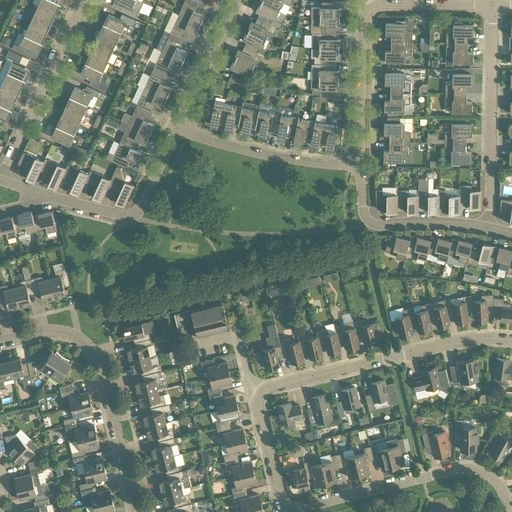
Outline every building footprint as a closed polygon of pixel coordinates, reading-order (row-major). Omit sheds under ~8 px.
[(60,4),(50,0),(40,0),(38,6),(55,14),(60,4)] [(125,6),(123,12),(136,18),(144,3),(138,0),(114,0),(114,1),(125,6)] [(193,0),(185,0),(178,15),(200,25),(204,15),(198,12),(202,4),(193,0)] [(262,0),(261,3),(285,14),(286,14),(279,11),(282,3),(290,6),(292,0),(262,0)] [(321,2),(321,8),(311,8),(310,18),(320,18),(339,18),(339,14),(340,14),(340,9),(336,9),(336,3),(337,3),(336,3),(321,2)] [(279,29),(285,14),(261,3),(259,7),(258,7),(256,11),(260,13),(258,19),(271,25),(276,27),(279,29)] [(55,14),(38,6),(33,16),(51,24),(55,14)] [(144,25),(136,21),(122,14),(119,20),(108,15),(104,24),(121,33),(125,23),(133,27),(134,25),(142,29),(144,25)] [(178,15),(170,33),(185,40),(189,32),(195,35),(200,25),(178,15)] [(51,24),(33,16),(29,26),(46,34),(51,24)] [(321,34),(335,34),(335,28),(340,28),(340,23),(339,23),(339,18),(320,18),(310,18),(310,33),(311,33),(312,33),(321,33),(321,34)] [(248,31),(266,39),(271,42),(275,34),(273,33),(276,27),(271,25),(258,19),(255,24),(251,22),(249,27),(250,28),(248,31)] [(391,43),(412,43),(412,32),(405,30),(405,24),(404,24),(404,21),(396,21),(396,24),(385,24),(385,35),(391,35),(391,43)] [(446,33),(446,44),(467,44),(467,36),(473,36),(473,25),(463,25),(463,22),(454,22),(454,25),(453,25),(453,31),(446,33)] [(104,24),(99,34),(116,42),(121,33),(104,24)] [(46,34),(29,26),(24,36),(42,44),(46,34)] [(245,47),(258,53),(260,47),(262,48),(266,39),(248,31),(246,35),(245,35),(243,39),(247,41),(245,47)] [(170,33),(161,52),(183,61),(187,52),(181,49),(185,40),(170,33)] [(319,49),(338,49),(339,45),(340,45),(340,40),(335,40),(335,34),(321,34),(321,33),(312,33),(311,33),(311,49),(319,49)] [(99,34),(94,44),(112,52),(116,42),(99,34)] [(37,54),(42,44),(24,36),(20,46),(15,43),(12,49),(24,54),(26,49),(37,54)] [(2,43),(8,46),(11,41),(4,38),(2,43)] [(412,55),(412,43),(391,43),(390,51),(385,51),(385,62),(405,63),(405,56),(412,55)] [(423,52),(428,52),(429,44),(428,44),(420,43),(419,48),(423,52)] [(94,44),(90,54),(107,62),(112,52),(94,44)] [(467,44),(446,44),(446,55),(452,57),(452,63),(472,64),(473,52),(467,52),(467,44)] [(235,60),(253,68),(257,59),(255,59),(258,53),(245,47),(242,52),(238,50),(236,55),(237,56),(235,60)] [(314,64),(320,64),(335,65),(335,59),(339,59),(340,54),(338,54),(338,49),(319,49),(311,49),(311,58),(314,58),(314,64)] [(7,73),(24,81),(29,71),(25,69),(26,66),(20,63),(22,57),(9,50),(5,58),(13,61),(7,73)] [(161,52),(153,70),(168,77),(172,68),(178,71),(183,61),(161,52)] [(90,54),(85,64),(103,72),(107,62),(90,54)] [(249,76),(253,68),(235,60),(233,63),(232,63),(230,68),(234,70),(232,75),(231,75),(245,81),(247,76),(249,76)] [(108,74),(103,72),(85,64),(81,74),(92,79),(89,84),(106,92),(108,86),(104,84),(108,74)] [(319,80),(338,80),(338,76),(339,76),(339,71),(335,71),(335,65),(320,64),(314,64),(311,64),(311,80),(319,80)] [(164,85),(168,77),(153,70),(145,88),(166,98),(170,88),(164,85)] [(24,81),(7,73),(3,83),(20,91),(24,81)] [(390,93),(411,93),(411,82),(405,80),(405,74),(385,74),(384,85),(390,85),(390,93)] [(242,87),(245,81),(231,75),(228,81),(242,87)] [(445,83),(445,94),(466,94),(466,86),(472,86),(472,75),(452,75),(452,81),(445,83)] [(320,96),(335,96),(335,90),(339,90),(339,85),(338,85),(338,80),(319,80),(311,80),(310,89),(312,89),(312,95),(320,95),(320,96)] [(20,91),(3,83),(0,88),(0,93),(15,100),(20,91)] [(418,93),(427,93),(427,84),(422,84),(418,88),(418,93)] [(70,97),(87,105),(92,95),(99,98),(101,93),(87,86),(84,92),(75,87),(70,97)] [(166,98),(145,88),(136,106),(151,113),(155,105),(162,108),(166,98)] [(15,100),(0,93),(0,105),(11,110),(15,100)] [(411,104),(411,93),(390,93),(390,101),(384,101),(384,112),(388,112),(388,118),(399,118),(399,112),(404,112),(404,106),(411,104)] [(466,94),(445,94),(445,105),(452,107),(451,113),(471,114),(472,102),(466,102),(466,94)] [(70,97),(66,107),(83,115),(87,105),(70,97)] [(222,123),(225,104),(214,102),(214,103),(209,101),(203,116),(203,117),(204,116),(205,117),(211,118),(210,125),(217,126),(218,122),(222,123)] [(255,129),(259,111),(260,105),(243,101),(242,107),(238,126),(242,127),(242,131),(249,133),(249,128),(255,129)] [(242,107),(225,104),(222,123),(225,124),(225,128),(232,129),(233,125),(238,126),(242,107)] [(0,117),(6,120),(11,110),(0,105),(0,117)] [(136,106),(132,116),(125,113),(121,121),(128,125),(149,135),(154,125),(147,122),(151,113),(136,106)] [(66,107),(61,117),(78,125),(83,115),(66,107)] [(276,114),(259,111),(255,129),(255,130),(259,130),(258,135),(265,136),(266,132),(272,133),(276,114)] [(289,136),(293,117),(276,114),(272,133),(277,134),(277,138),(284,140),(284,135),(289,136)] [(78,125),(61,117),(56,127),(74,135),(78,125)] [(106,123),(112,126),(115,120),(109,117),(106,123)] [(309,121),(293,117),(289,136),(294,137),(293,142),(301,143),(301,139),(306,140),(306,139),(309,121)] [(389,135),(389,143),(410,143),(410,132),(404,130),(404,124),(399,124),(399,118),(388,118),(388,123),(384,123),(384,135),(389,135)] [(322,143),(326,124),(309,121),(306,139),(311,141),(310,145),(317,146),(318,142),(322,143)] [(337,126),(326,124),(322,143),(326,144),(325,148),(332,149),(334,143),(340,144),(341,144),(342,144),(341,128),(337,127),(337,126)] [(445,139),(444,144),(466,144),(466,136),(471,136),(471,125),(451,124),(451,131),(445,132),(445,139)] [(149,135),(128,125),(120,143),(134,149),(138,141),(145,144),(149,135)] [(60,147),(72,153),(79,137),(74,135),(56,127),(52,137),(62,142),(60,147)] [(444,144),(445,139),(438,139),(438,134),(427,134),(427,143),(444,144)] [(134,149),(120,143),(111,161),(127,168),(126,167),(130,159),(136,162),(141,152),(134,149)] [(410,154),(410,143),(389,143),(389,151),(383,150),(383,162),(403,162),(403,156),(410,154)] [(466,144),(444,144),(444,155),(451,157),(451,163),(471,163),(471,152),(465,152),(466,144)] [(35,157),(35,158),(23,152),(17,164),(29,169),(25,179),(34,183),(40,171),(44,161),(35,157)] [(40,171),(51,176),(47,185),(56,189),(58,186),(62,177),(66,168),(45,159),(44,161),(40,171)] [(62,177),(74,182),(69,191),(78,196),(84,183),(88,174),(67,165),(66,168),(62,177)] [(119,193),(115,202),(123,206),(133,185),(120,179),(124,170),(116,167),(110,180),(111,180),(107,188),(119,193)] [(96,188),(92,197),(101,201),(107,188),(111,180),(110,180),(90,171),(88,174),(84,183),(96,188)] [(142,175),(135,172),(132,179),(138,182),(142,175)] [(418,203),(428,203),(427,213),(438,213),(438,203),(439,196),(438,196),(428,195),(428,178),(418,178),(418,195),(418,203)] [(480,209),(480,190),(471,190),(471,186),(459,185),(459,196),(459,198),(469,198),(469,209),(480,209)] [(397,213),(397,212),(397,202),(397,195),(382,195),(382,190),(375,190),(376,205),(386,205),(386,213),(397,213)] [(397,202),(407,203),(407,213),(417,213),(418,203),(418,195),(409,195),(409,190),(397,190),(397,195),(397,202)] [(438,203),(448,203),(448,214),(459,214),(459,198),(459,196),(445,196),(445,191),(438,191),(438,196),(439,196),(438,203)] [(511,224),(511,201),(500,199),(500,212),(510,213),(509,224),(511,224)] [(12,216),(16,233),(26,231),(26,233),(36,230),(32,216),(31,211),(12,216)] [(57,230),(52,211),(32,216),(36,230),(36,233),(46,231),(47,232),(57,230)] [(0,219),(0,237),(7,236),(7,238),(17,236),(16,233),(12,216),(0,219)] [(405,259),(406,252),(410,241),(409,240),(389,235),(385,252),(396,255),(395,257),(405,259)] [(410,235),(409,240),(410,241),(406,252),(417,255),(417,257),(426,260),(427,253),(431,241),(430,240),(410,235)] [(431,236),(430,240),(431,241),(427,253),(438,256),(437,258),(446,261),(448,255),(451,242),(451,241),(431,236)] [(451,242),(448,255),(458,258),(458,260),(466,262),(467,262),(470,251),(472,244),(452,238),(451,241),(451,242)] [(493,246),(492,246),(482,243),(480,254),(470,251),(467,262),(466,262),(466,263),(478,266),(479,261),(488,264),(488,263),(493,246)] [(493,246),(488,263),(499,266),(498,267),(507,270),(510,261),(511,252),(511,250),(492,246),(493,246)] [(34,292),(31,279),(28,268),(22,269),(25,281),(20,282),(21,286),(14,288),(19,309),(27,307),(26,305),(30,304),(28,293),(34,292)] [(69,286),(65,269),(54,272),(56,278),(49,280),(54,300),(62,298),(61,297),(65,296),(63,285),(68,283),(69,286)] [(333,281),(331,274),(324,276),(326,283),(333,281)] [(313,278),(315,285),(322,284),(320,276),(313,278)] [(31,279),(34,292),(40,290),(42,301),(46,300),(47,302),(54,300),(49,280),(42,281),(41,277),(31,279)] [(0,286),(0,299),(5,299),(7,310),(11,309),(12,311),(19,309),(14,288),(8,290),(7,285),(0,286)] [(474,301),(474,309),(475,321),(487,320),(487,313),(493,312),(493,299),(493,295),(482,296),(480,301),(474,301)] [(468,321),(466,311),(474,309),(474,301),(472,301),(471,296),(460,297),(460,303),(453,304),(454,312),(456,323),(459,323),(460,323),(464,323),(465,322),(468,321)] [(447,314),(454,312),(453,304),(452,304),(450,299),(446,300),(440,301),(439,307),(433,308),(435,317),(437,327),(440,327),(441,327),(446,326),(446,325),(449,324),(447,314)] [(511,321),(511,308),(510,309),(510,304),(502,304),(503,300),(493,299),(493,312),(501,312),(500,320),(511,321)] [(222,303),(191,311),(175,315),(175,314),(174,314),(177,329),(178,329),(177,326),(189,323),(191,330),(195,329),(197,337),(228,329),(222,303)] [(431,329),(428,319),(435,317),(433,308),(432,303),(421,306),(419,305),(413,307),(413,308),(414,312),(414,313),(416,321),(419,332),(431,329)] [(412,333),(410,323),(416,321),(414,313),(414,312),(413,308),(403,310),(402,316),(396,317),(397,320),(391,322),(393,332),(399,331),(401,336),(412,333)] [(382,335),(378,322),(366,325),(363,320),(353,323),(354,328),(356,336),(363,334),(365,345),(377,342),(376,336),(382,335)] [(135,337),(136,343),(150,340),(157,338),(152,321),(141,324),(121,329),(122,331),(121,331),(122,338),(124,338),(124,340),(135,337)] [(348,329),(345,325),(334,327),(336,332),(338,341),(344,339),(347,349),(359,347),(356,336),(354,328),(348,329)] [(319,345),(326,343),(328,354),(331,353),(332,354),(337,353),(338,352),(340,351),(338,341),(336,332),(329,334),(326,329),(316,332),(317,337),(319,345)] [(301,350),(308,348),(310,359),(313,358),(314,359),(318,358),(319,356),(322,356),(319,345),(317,337),(311,338),(308,334),(297,336),(299,341),(301,350)] [(279,341),(283,357),(290,355),(292,363),(303,360),(301,350),(299,341),(292,343),(290,338),(279,341)] [(136,343),(138,349),(127,351),(128,355),(126,355),(128,362),(149,357),(147,347),(151,346),(150,340),(136,343)] [(276,358),(283,357),(279,341),(268,343),(268,349),(262,350),(262,353),(257,355),(259,365),(265,363),(266,369),(278,366),(276,358)] [(40,370),(49,376),(62,356),(60,355),(56,351),(56,352),(55,354),(52,352),(53,351),(52,351),(47,360),(45,359),(45,358),(44,358),(37,367),(40,369),(40,370)] [(181,367),(199,362),(196,352),(178,356),(181,367)] [(62,356),(49,376),(59,382),(62,383),(69,373),(68,372),(67,373),(65,372),(71,363),(70,363),(67,362),(69,360),(69,359),(66,358),(64,357),(62,356)] [(132,373),(143,370),(144,376),(158,373),(156,366),(152,368),(149,357),(128,362),(130,370),(131,369),(132,373)] [(507,378),(511,378),(511,365),(509,365),(510,360),(497,358),(494,377),(507,379),(507,378)] [(9,361),(13,377),(18,376),(19,381),(22,381),(24,388),(32,386),(30,375),(27,364),(21,365),(20,359),(9,361)] [(207,367),(210,378),(229,373),(227,362),(215,365),(214,359),(200,362),(202,368),(207,367)] [(450,367),(452,383),(460,382),(460,384),(478,381),(476,371),(479,371),(478,364),(475,364),(474,359),(457,362),(457,365),(450,367)] [(2,380),(13,377),(9,361),(0,363),(0,372),(1,375),(0,375),(0,388),(4,387),(2,380)] [(27,364),(30,375),(36,374),(33,362),(27,364)] [(451,393),(446,369),(445,369),(445,370),(438,372),(436,367),(421,371),(422,376),(412,379),(415,392),(425,389),(426,391),(441,387),(441,390),(448,394),(451,393)] [(144,376),(146,382),(135,384),(136,388),(134,388),(136,395),(157,390),(156,384),(160,383),(158,373),(144,376)] [(209,395),(222,392),(220,386),(232,383),(229,373),(210,378),(212,388),(207,389),(209,395)] [(393,384),(385,386),(384,380),(369,384),(373,397),(366,399),(369,411),(374,409),(373,402),(388,399),(390,406),(398,403),(393,384)] [(61,393),(73,390),(71,384),(59,387),(61,393)] [(344,410),(359,406),(355,387),(340,391),(343,404),(337,406),(339,418),(345,416),(344,410)] [(71,408),(90,403),(88,393),(74,396),(73,390),(61,393),(62,399),(68,398),(71,408)] [(159,396),(157,390),(136,395),(138,403),(139,402),(140,406),(151,403),(152,409),(166,405),(163,395),(159,396)] [(223,398),(222,392),(209,395),(210,402),(215,400),(218,411),(237,406),(235,395),(223,398)] [(311,398),(314,412),(307,413),(310,425),(316,424),(315,417),(330,413),(325,394),(311,398)] [(488,394),(482,395),(479,397),(481,404),(488,403),(488,394)] [(71,408),(73,418),(76,418),(93,414),(90,403),(71,408)] [(281,425),(294,422),(294,420),(303,418),(300,405),(291,408),(290,403),(277,406),(281,425)] [(142,421),(144,428),(166,423),(163,413),(170,411),(169,405),(166,405),(152,409),(154,415),(143,417),(144,421),(142,421)] [(217,429),(230,425),(228,419),(240,416),(237,406),(218,411),(220,421),(215,422),(217,429)] [(368,416),(359,418),(360,425),(370,423),(368,416)] [(63,421),(65,426),(77,423),(76,418),(73,418),(63,421)] [(475,451),(475,441),(477,442),(477,434),(475,434),(475,428),(462,428),(462,420),(455,420),(455,433),(461,434),(461,450),(475,451)] [(65,426),(66,432),(68,442),(77,440),(77,441),(96,436),(94,425),(80,429),(79,423),(77,423),(65,426)] [(159,436),(160,442),(174,438),(171,428),(167,429),(166,423),(144,428),(146,436),(148,435),(148,439),(159,436)] [(231,431),(230,425),(217,429),(218,435),(223,433),(226,444),(245,439),(243,428),(231,431)] [(489,440),(495,444),(489,454),(502,461),(506,452),(509,453),(511,447),(511,441),(504,437),(505,430),(497,425),(489,440)] [(434,435),(433,432),(423,434),(427,452),(433,451),(435,457),(449,453),(447,448),(449,447),(445,432),(434,435)] [(314,440),(312,433),(308,434),(305,438),(307,442),(314,440)] [(6,440),(11,445),(6,450),(14,457),(26,445),(15,434),(5,437),(6,440)] [(96,436),(77,441),(79,451),(71,453),(72,459),(85,456),(84,450),(99,446),(96,436)] [(174,438),(160,442),(162,447),(151,450),(152,454),(151,454),(152,461),(174,456),(171,446),(175,444),(174,438)] [(223,455),(225,462),(238,458),(236,452),(248,450),(245,439),(226,444),(228,454),(223,455)] [(398,445),(388,448),(392,467),(403,465),(400,453),(406,451),(403,439),(397,440),(398,445)] [(30,440),(26,445),(14,457),(21,465),(34,452),(38,448),(30,440)] [(301,451),(299,445),(286,448),(287,449),(289,454),(301,451)] [(370,447),(373,460),(379,458),(382,470),(392,467),(388,448),(377,450),(376,445),(370,447)] [(367,461),(373,460),(370,447),(363,448),(365,453),(355,456),(359,475),(370,473),(367,461)] [(337,455),(340,468),(346,466),(349,478),(359,475),(355,456),(344,458),(343,453),(337,455)] [(85,473),(104,468),(101,458),(88,461),(87,455),(85,456),(72,459),(74,465),(82,463),(85,473)] [(334,469),(340,468),(337,455),(330,456),(332,461),(321,464),(326,483),(337,481),(334,469)] [(168,475),(186,470),(182,471),(181,465),(176,466),(174,456),(152,461),(154,469),(156,468),(156,472),(167,469),(168,475)] [(214,463),(212,457),(205,459),(207,465),(214,463)] [(231,467),(234,477),(253,472),(251,462),(239,464),(238,458),(225,462),(226,468),(231,467)] [(28,463),(29,469),(42,466),(40,460),(28,463)] [(307,476),(313,474),(316,486),(326,483),(321,464),(311,466),(310,461),(303,463),(305,468),(307,476)] [(14,479),(17,489),(40,484),(46,482),(42,466),(29,469),(31,475),(14,479)] [(107,479),(104,468),(85,473),(87,483),(79,485),(80,491),(93,488),(91,483),(107,479)] [(294,471),(295,474),(289,476),(292,488),(298,486),(299,490),(310,487),(307,476),(305,468),(294,471)] [(186,470),(168,475),(170,480),(159,483),(160,486),(159,487),(160,494),(182,489),(181,488),(190,486),(186,470)] [(231,489),(233,495),(246,492),(244,485),(256,483),(253,472),(234,477),(236,487),(231,489)] [(43,494),(40,484),(17,489),(19,500),(34,496),(35,502),(48,499),(46,493),(43,494)] [(92,505),(112,501),(109,490),(96,493),(95,488),(93,488),(80,491),(82,497),(90,495),(92,505)] [(175,502),(176,508),(190,504),(188,494),(183,495),(182,489),(160,494),(162,501),(164,501),(164,505),(175,502)] [(239,500),(242,510),(262,505),(259,495),(247,498),(246,492),(233,495),(234,501),(239,500)] [(22,511),(47,511),(46,506),(49,505),(48,499),(35,502),(33,502),(35,508),(22,511)] [(112,501),(92,505),(94,511),(111,511),(114,511),(112,501)]
